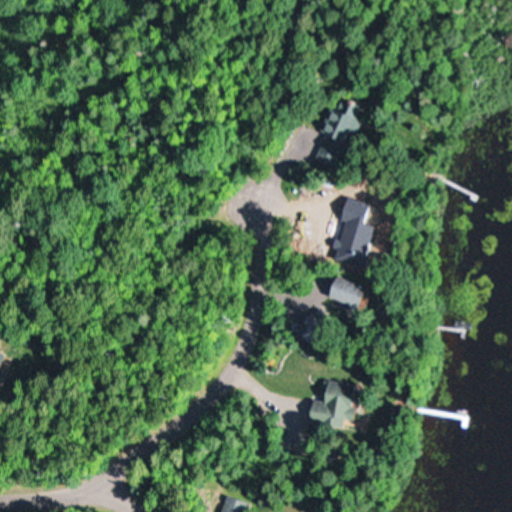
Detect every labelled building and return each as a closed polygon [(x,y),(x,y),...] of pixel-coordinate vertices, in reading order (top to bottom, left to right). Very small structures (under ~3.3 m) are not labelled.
[(367,108),(343,97),(327,135),(330,136),(320,160),(340,169),(367,108)] [(337,297),(367,311),(376,291),(346,277),(337,297)] [(326,310),(304,328),(317,344),(339,327),(326,310)] [(365,387),(330,381),(327,401),(320,401),(316,426),(350,431),(351,421),(360,422),(365,387)] [(249,511),(252,504),(230,497),(225,511),(249,511)]
